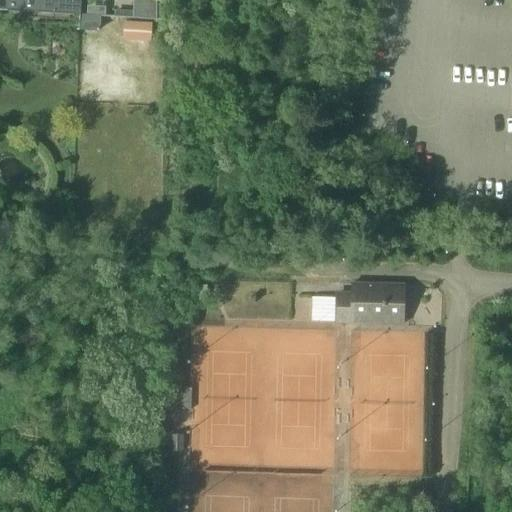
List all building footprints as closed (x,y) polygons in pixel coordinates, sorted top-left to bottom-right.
[(6,0),(6,8),(41,10),(61,12),(78,13),(78,0),(6,0)] [(130,0),(130,17),(155,18),(155,0),(130,0)] [(78,30),(100,32),(101,16),(80,15),(78,30)] [(152,23),(124,21),(123,40),(150,42),(152,23)] [(57,206),(46,215),(55,225),(65,216),(57,206)] [(402,285),(351,284),(350,293),(338,293),(334,297),(333,319),(337,323),(402,324),(402,285)] [(170,436),(170,452),(184,453),(184,436),(170,436)]
